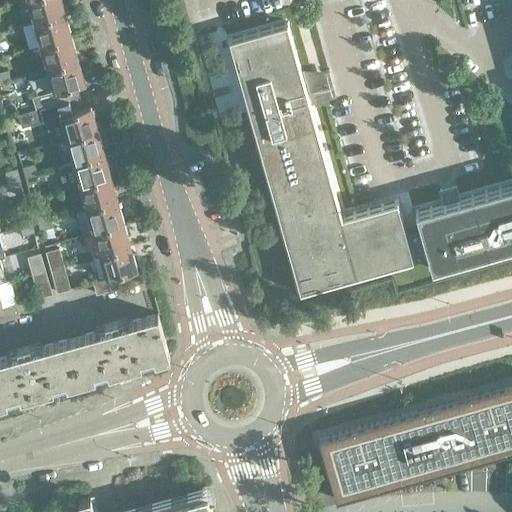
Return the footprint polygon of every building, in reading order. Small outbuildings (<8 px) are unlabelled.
[(61,0),(28,0),(35,21),(65,13),(62,6),(63,6),(61,0)] [(65,13),(35,21),(41,43),(41,44),(42,45),(72,37),(67,20),(66,21),(65,13)] [(415,259),(406,229),(398,199),(342,215),(339,205),(340,205),(339,202),(335,191),(336,191),(335,188),(332,177),(331,174),(328,164),(328,163),(327,161),(324,150),(323,147),(320,136),(319,133),(316,122),(316,119),(315,119),(312,108),(312,105),(311,105),(308,94),(309,94),(308,91),(307,91),(304,80),(305,80),(304,77),(303,77),(300,67),(301,66),(300,63),(299,64),(296,53),(297,53),(296,50),(293,39),(292,36),(289,25),(288,21),(284,22),(284,23),(273,26),(273,25),(270,26),(270,27),(260,30),(259,29),(257,30),(246,34),(246,33),(243,34),(232,37),(228,38),(229,42),(232,53),(233,55),(236,66),(237,69),(240,80),(241,83),(244,94),(245,97),(248,108),(249,111),(252,122),(252,125),(253,125),(256,136),(256,139),(257,139),(260,150),(260,152),(261,152),(264,163),(263,163),(264,166),(265,166),(268,177),(268,180),(269,180),(272,191),(271,191),(272,194),(276,205),(276,208),(279,219),(280,222),(283,233),(284,236),(284,235),(287,247),(288,250),(288,249),(291,260),(292,263),(295,274),(295,277),(296,277),(299,288),(300,292),(303,291),(303,290),(314,287),(314,288),(317,287),(328,283),(328,284),(331,283),(342,280),(345,279),(356,276),(415,259)] [(72,37),(42,45),(48,67),(48,68),(78,60),(78,59),(77,59),(75,52),(76,52),(72,37)] [(54,91),(33,97),(36,109),(69,100),(69,99),(68,99),(66,90),(66,88),(85,83),(80,67),(79,67),(77,60),(78,60),(48,68),(54,91)] [(0,81),(11,78),(9,70),(0,72),(0,81)] [(36,109),(19,113),(23,127),(40,122),(62,116),(68,137),(98,129),(94,114),(93,114),(91,107),(92,107),(91,106),(89,106),(89,107),(72,111),(72,110),(71,110),(69,101),(69,100),(36,109)] [(98,129),(68,137),(74,161),(104,153),(102,146),(103,146),(98,129)] [(74,161),(59,165),(65,188),(81,184),(111,175),(107,161),(107,160),(106,161),(104,156),(104,154),(105,153),(104,153),(74,161)] [(35,163),(23,166),(25,174),(37,171),(35,163)] [(5,172),(7,179),(19,176),(17,168),(5,172)] [(40,181),(37,171),(25,174),(28,185),(40,181)] [(111,175),(81,184),(81,185),(81,186),(87,207),(117,199),(115,192),(116,192),(111,175)] [(22,187),(19,176),(7,179),(10,191),(22,187)] [(511,183),(502,186),(499,187),(488,190),(485,191),(474,194),(471,195),(460,198),(457,199),(457,200),(446,203),(446,202),(443,202),(443,203),(432,206),(429,206),(429,207),(418,210),(418,209),(415,210),(416,213),(420,224),(419,224),(419,225),(406,229),(415,259),(428,256),(431,266),(432,269),(435,268),(445,264),(446,265),(448,264),(459,261),(462,260),(473,257),(476,256),(487,253),(490,252),(501,249),(504,249),(504,248),(511,245),(511,183)] [(117,199),(87,207),(88,209),(88,210),(93,229),(94,230),(124,222),(120,206),(119,207),(117,200),(118,200),(117,199)] [(37,214),(38,221),(50,218),(48,211),(37,214)] [(18,219),(20,226),(32,223),(30,216),(18,219)] [(53,227),(50,218),(38,221),(41,231),(53,227)] [(124,222),(94,230),(100,252),(100,254),(131,245),(130,245),(128,238),(129,238),(124,222)] [(34,232),(32,223),(20,226),(23,235),(34,232)] [(131,245),(100,254),(107,277),(107,278),(118,275),(118,274),(127,272),(127,273),(128,272),(137,269),(133,253),(132,253),(130,246),(131,246),(131,245)] [(59,248),(47,251),(46,252),(48,259),(61,256),(59,248)] [(41,253),(40,253),(28,257),(30,264),(43,261),(41,253)] [(70,288),(61,256),(48,259),(57,292),(59,291),(68,288),(69,289),(70,288)] [(52,293),(43,261),(30,264),(39,297),(41,297),(41,296),(50,293),(50,294),(52,293)] [(107,277),(93,281),(94,282),(97,291),(96,292),(97,293),(121,286),(118,275),(107,278),(107,277)] [(3,307),(0,307),(0,320),(19,315),(19,314),(18,314),(15,305),(16,304),(16,303),(3,306),(3,307)] [(170,356),(165,338),(158,313),(154,314),(155,314),(145,317),(145,316),(141,317),(141,318),(132,321),(132,320),(128,321),(128,322),(119,325),(118,324),(107,327),(107,328),(98,330),(94,331),(85,334),(85,333),(80,335),(71,338),(71,337),(69,338),(81,381),(170,356)] [(0,403),(81,381),(69,338),(67,338),(67,339),(58,342),(57,341),(53,342),(53,343),(44,346),(44,345),(40,346),(40,347),(31,349),(31,348),(19,352),(10,355),(10,354),(6,355),(6,356),(0,357),(0,403)] [(511,382),(319,437),(336,499),(511,449),(511,382)] [(213,511),(209,499),(215,497),(213,489),(212,485),(117,511),(93,511),(92,511),(213,511)] [(78,499),(81,511),(92,511),(93,511),(95,511),(90,496),(78,499)]
